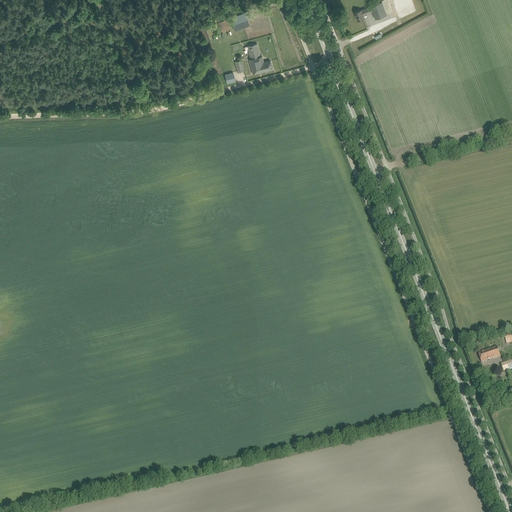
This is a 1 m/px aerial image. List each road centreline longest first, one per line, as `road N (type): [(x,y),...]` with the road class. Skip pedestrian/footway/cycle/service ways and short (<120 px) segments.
road 1 (primary): [(510,511),(374,170)]
road 2 (unclassified): [(354,175),(489,511)]
road 3 (unclassified): [(511,492),(387,166)]
road 4 (track): [(0,115),(147,112),(312,66)]
road 5 (track): [(511,138),(387,166)]
road 6 (unclassified): [(387,166),(341,50)]
road 7 (primary): [(374,170),(329,57)]
